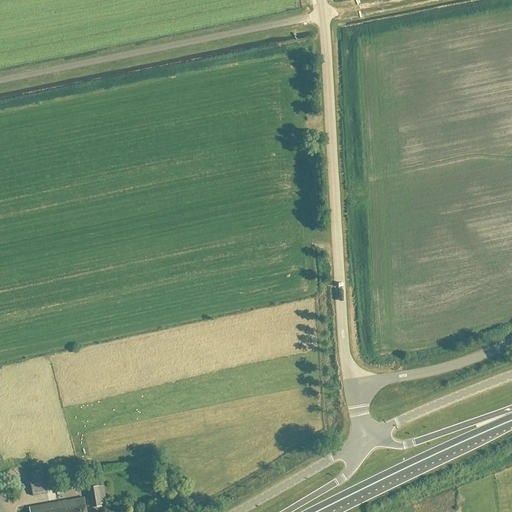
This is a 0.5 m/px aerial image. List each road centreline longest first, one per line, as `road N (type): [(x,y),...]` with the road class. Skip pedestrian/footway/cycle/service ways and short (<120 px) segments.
road 1 (unclassified): [(351,385),(323,16)]
road 2 (unclassified): [(323,16),(0,82)]
road 3 (trunk): [(321,511),(511,421)]
road 4 (unclassified): [(351,385),(422,374),(511,342)]
road 5 (unclassified): [(367,440),(511,377)]
road 6 (trunk): [(511,414),(406,447),(367,440)]
road 7 (unclassified): [(237,511),(367,440)]
